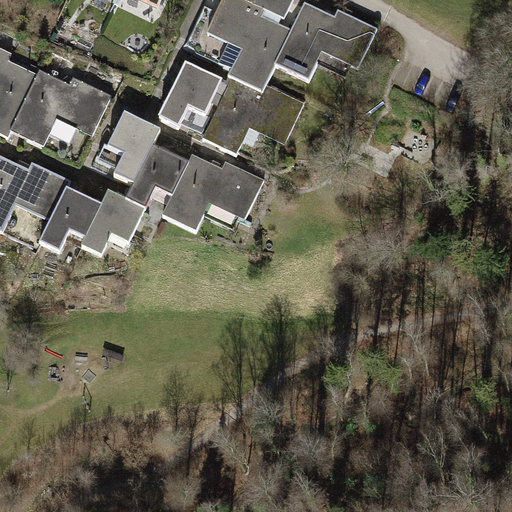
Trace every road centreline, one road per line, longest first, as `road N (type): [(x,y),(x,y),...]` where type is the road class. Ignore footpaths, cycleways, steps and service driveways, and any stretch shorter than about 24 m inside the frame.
road 1 (track): [(69,511),(151,475),(328,350),(511,278)]
road 2 (residential): [(360,0),(480,73)]
